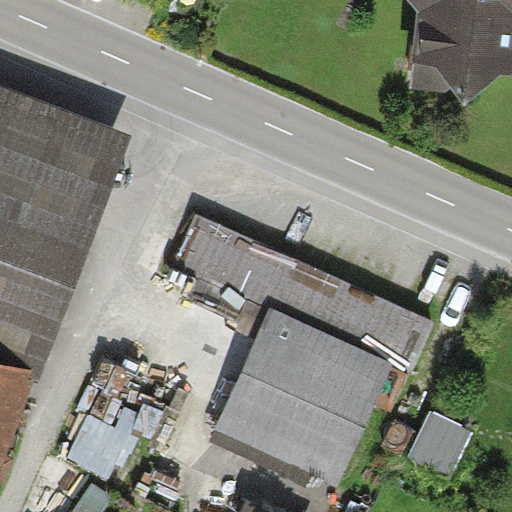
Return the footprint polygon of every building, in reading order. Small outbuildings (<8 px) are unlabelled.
[(511,0),(418,0),(428,12),(422,90),(484,95),(511,80),(511,0)] [(0,507),(137,132),(0,82),(0,507)] [(425,320),(208,210),(175,274),(273,324),(222,423),(341,484),(397,374),(404,360),(425,320)] [(416,446),(455,463),(477,411),(438,394),(416,446)] [(120,462),(134,423),(91,409),(77,447),(120,462)]
